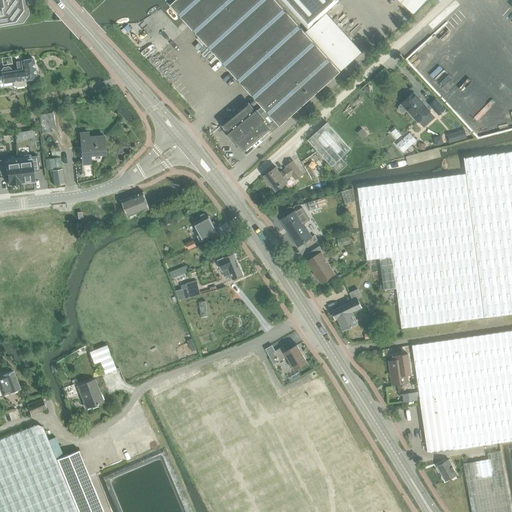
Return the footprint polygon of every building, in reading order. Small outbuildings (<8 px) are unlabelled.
[(0,0),(0,24),(14,23),(23,11),(21,0),(0,0)] [(262,107),(264,110),(279,126),(317,92),(340,71),(304,33),(305,32),(275,0),(175,0),(171,5),(262,107)] [(279,0),(307,30),(326,13),(340,0),(279,0)] [(397,0),(413,14),(426,0),(397,0)] [(304,33),(340,71),(361,52),(326,13),(307,30),(305,32),(304,33)] [(24,83),(24,79),(34,78),(32,59),(21,61),(22,70),(12,71),(11,69),(9,66),(3,67),(1,70),(1,73),(0,72),(0,73),(1,83),(12,81),(12,85),(15,86),(22,85),(24,83)] [(400,103),(401,104),(400,105),(399,106),(399,108),(400,110),(400,111),(402,112),(403,113),(405,113),(406,112),(408,111),(417,122),(430,111),(413,92),(400,103)] [(439,116),(446,110),(436,98),(429,105),(439,116)] [(259,115),(264,110),(262,107),(256,111),(255,110),(254,111),(247,104),(222,126),(228,133),(227,135),(235,144),(237,143),(244,151),(269,129),(262,121),(264,120),(259,115)] [(52,113),(39,115),(42,133),(55,131),(52,113)] [(327,122),(308,140),(332,167),(341,158),(351,149),(327,122)] [(359,128),(356,131),(362,138),(365,135),(359,128)] [(395,128),(391,132),(397,139),(401,135),(395,128)] [(464,129),(453,132),(456,141),(467,138),(464,129)] [(89,155),(103,154),(102,136),(87,137),(87,132),(79,133),(81,165),(89,164),(89,155)] [(409,133),(396,145),(403,152),(416,140),(409,133)] [(436,144),(444,142),(442,135),(434,137),(436,144)] [(511,152),(463,158),(466,174),(357,189),(367,261),(379,259),(383,291),(396,289),(401,328),(511,313),(511,152)] [(30,155),(18,156),(20,182),(33,181),(32,172),(39,171),(37,156),(30,157),(30,155)] [(5,159),(0,159),(0,174),(0,175),(7,175),(8,183),(13,183),(13,185),(20,184),(20,182),(18,156),(5,157),(5,159)] [(50,172),(51,172),(53,185),(63,184),(60,157),(44,159),(46,170),(50,170),(50,172)] [(341,158),(332,167),(337,173),(347,164),(341,158)] [(294,180),(302,175),(292,161),(285,167),(286,169),(279,174),(275,168),(264,175),(275,190),(286,182),(285,180),(291,176),(294,180)] [(347,190),(341,191),(345,204),(351,202),(347,190)] [(142,192),(121,200),(128,217),(149,209),(142,192)] [(324,197),(308,203),(310,210),(327,205),(324,197)] [(84,219),(83,210),(75,211),(77,220),(84,219)] [(307,246),(317,240),(314,235),(311,237),(294,211),(280,220),(297,247),(304,242),(307,246)] [(211,239),(218,235),(208,217),(207,217),(204,214),(200,216),(201,221),(194,224),(202,240),(210,236),(211,239)] [(349,237),(337,239),(338,246),(350,243),(349,237)] [(188,250),(195,246),(193,241),(185,244),(188,250)] [(321,283),(333,275),(320,253),(322,251),(319,246),(308,253),(311,258),(307,261),(321,283)] [(233,254),(217,261),(224,277),(230,275),(232,280),(243,275),(233,254)] [(197,280),(186,283),(189,296),(200,293),(197,280)] [(186,283),(181,285),(185,299),(189,298),(189,296),(186,283)] [(349,293),(353,301),(332,310),(336,319),(337,318),(343,330),(357,324),(352,312),(361,307),(357,299),(362,297),(358,289),(349,293)] [(205,301),(199,302),(201,317),(207,316),(205,301)] [(511,331),(412,346),(419,398),(446,395),(454,450),(479,446),(511,440),(511,331)] [(191,339),(187,340),(192,351),(196,350),(191,339)] [(106,345),(95,350),(104,373),(115,369),(106,345)] [(294,369),(306,363),(296,345),(285,351),(283,347),(272,353),(277,362),(287,357),(294,369)] [(392,356),(393,361),(389,361),(392,385),(407,383),(406,375),(412,374),(409,353),(392,356)] [(11,371),(0,375),(0,391),(2,396),(19,389),(11,371)] [(288,378),(290,382),(301,376),(299,372),(288,378)] [(86,408),(102,402),(99,394),(98,395),(93,381),(78,387),(86,408)] [(400,395),(401,402),(417,400),(416,393),(400,395)] [(427,453),(454,450),(446,395),(419,398),(427,453)] [(30,415),(46,409),(42,399),(26,405),(30,415)] [(0,511),(78,511),(57,458),(50,443),(49,439),(43,426),(38,423),(0,438),(0,511)] [(55,437),(49,439),(50,443),(57,458),(78,511),(105,511),(79,449),(63,456),(57,440),(55,437)] [(488,459),(463,464),(471,511),(510,511),(500,451),(487,453),(488,459)] [(445,481),(456,475),(448,460),(437,466),(445,481)]
